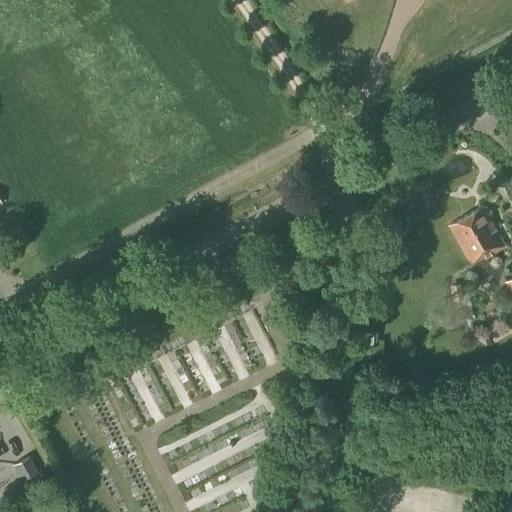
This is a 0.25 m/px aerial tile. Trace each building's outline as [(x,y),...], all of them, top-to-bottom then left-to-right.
[(471,265),(504,247),(482,207),(449,226),(471,265)] [(459,284),(449,286),(452,303),(462,300),(459,284)] [(266,358),(276,354),(260,318),(251,322),(266,358)] [(232,331),(222,335),(243,385),(253,380),(232,331)] [(189,414),(198,410),(175,360),(165,365),(189,414)] [(158,429),(168,425),(146,374),(137,378),(158,429)] [(167,459),(191,449),(188,442),(164,451),(167,459)] [(24,488),(41,478),(28,456),(12,466),(24,488)] [(196,472),(179,478),(182,487),(199,481),(196,472)] [(6,501),(24,492),(18,481),(1,490),(6,501)]
